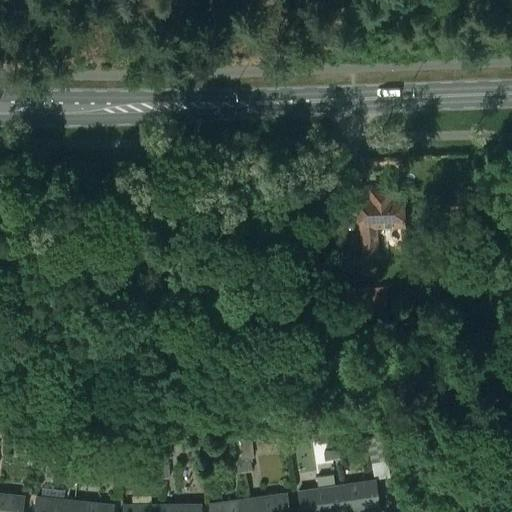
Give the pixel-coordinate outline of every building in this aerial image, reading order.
[(378,257),(376,224),(404,223),(402,191),(390,191),(390,187),(360,188),(360,186),(358,186),(360,225),(362,225),(363,257),(378,257)] [(385,286),(353,288),(355,315),(386,313),(385,286)] [(26,421),(25,436),(37,436),(36,456),(50,456),(52,422),(26,421)] [(113,434),(102,433),(100,453),(111,454),(113,434)] [(215,438),(215,434),(199,436),(202,464),(218,462),(217,457),(215,438)] [(248,434),(238,436),(242,463),(243,463),(250,461),(250,456),(251,456),(248,436),(248,434)] [(160,461),(160,436),(147,436),(147,461),(160,461)] [(175,436),(160,436),(162,458),(175,458),(175,436)] [(215,438),(217,457),(229,456),(227,437),(215,438)] [(367,439),(371,464),(384,462),(380,437),(367,439)] [(339,449),(331,450),(332,459),(340,458),(339,449)] [(331,450),(324,452),(325,460),(332,459),(331,450)] [(72,451),(70,472),(78,473),(80,455),(80,452),(72,451)] [(80,455),(78,473),(86,474),(88,456),(80,455)] [(250,461),(243,463),(244,472),(252,471),(250,461)] [(242,463),(235,464),(237,473),(244,472),(243,463),(242,463)] [(337,486),(340,511),(342,511),(379,507),(376,480),(337,486)] [(340,511),(337,486),(299,491),(302,511),(340,511)] [(0,493),(0,511),(22,511),(24,496),(0,493)] [(290,511),(287,493),(249,499),(250,511),(290,511)] [(74,511),(75,501),(36,497),(34,511),(74,511)] [(250,511),(249,499),(210,504),(211,511),(250,511)] [(112,511),(113,505),(75,501),(74,511),(112,511)]
